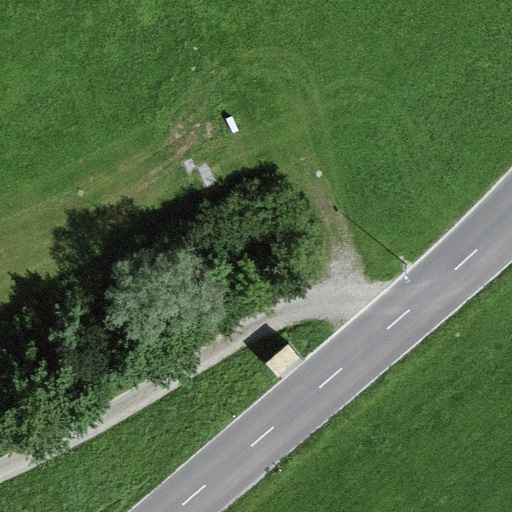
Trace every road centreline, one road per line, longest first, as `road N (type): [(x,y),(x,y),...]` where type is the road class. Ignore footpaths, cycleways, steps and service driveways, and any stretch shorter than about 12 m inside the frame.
road 1 (track): [(406,313),(322,298),(224,340),(74,441),(0,470)]
road 2 (tertiary): [(176,511),(511,217)]
